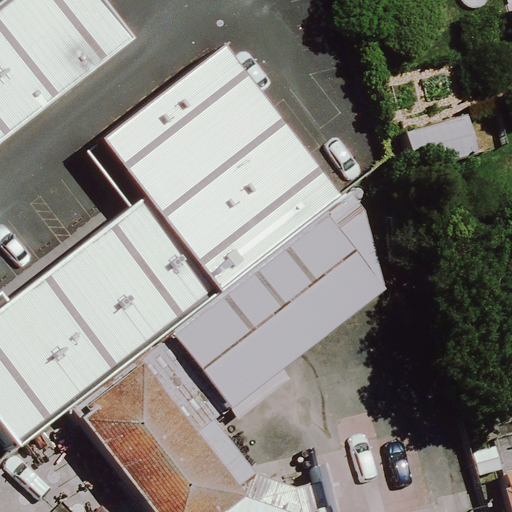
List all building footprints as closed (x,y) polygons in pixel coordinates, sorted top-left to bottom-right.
[(83,0),(5,0),(0,4),(0,147),(123,51),(83,0)] [(130,200),(0,298),(0,447),(2,450),(156,333),(330,201),(210,44),(84,140),(130,200)] [(466,163),(456,126),(396,142),(406,179),(466,163)] [(330,201),(156,333),(216,411),(400,272),(340,194),(330,201)] [(308,511),(297,465),(287,460),(235,471),(195,428),(140,354),(58,417),(128,511),(308,511)] [(511,511),(511,468),(489,474),(498,511),(511,511)]
